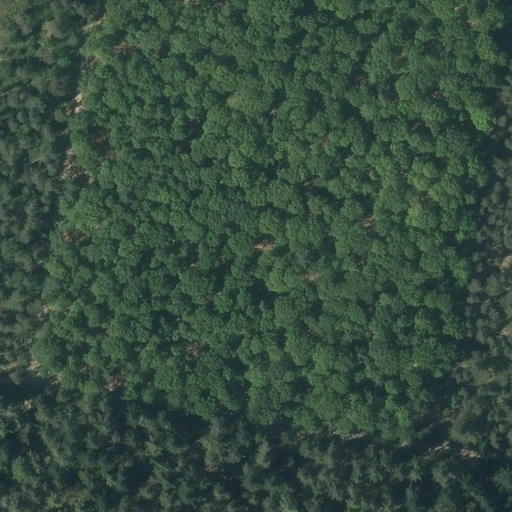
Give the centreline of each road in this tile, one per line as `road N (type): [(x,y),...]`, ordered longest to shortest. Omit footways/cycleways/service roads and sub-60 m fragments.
road 1 (track): [(9,511),(95,0)]
road 2 (track): [(511,458),(76,386),(0,382)]
